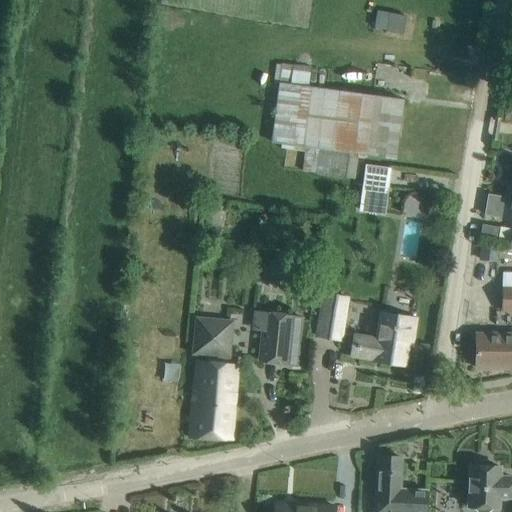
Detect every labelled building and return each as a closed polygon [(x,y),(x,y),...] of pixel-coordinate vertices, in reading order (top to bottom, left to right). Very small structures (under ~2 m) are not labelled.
[(382,10),(379,29),(411,33),(414,14),(382,10)] [(271,141),(289,144),(322,149),(319,171),(356,176),(359,153),(368,155),(369,153),(390,157),(394,158),(396,158),(404,100),(278,83),(271,141)] [(364,184),(360,208),(383,211),(386,187),(389,167),(367,163),(364,184)] [(511,186),(508,185),(502,220),(511,221),(511,186)] [(480,245),(479,258),(497,259),(498,246),(480,245)] [(341,340),(348,297),(324,293),(317,337),(341,340)] [(377,339),(354,335),(351,350),(375,353),(374,361),(404,366),(408,344),(412,344),(416,317),(382,312),(377,339)] [(304,317),(266,313),(263,341),(260,360),(297,365),(304,317)] [(231,320),(197,317),(194,353),(201,354),(200,356),(206,356),(206,361),(196,360),(191,418),(190,438),(232,439),(233,419),(236,363),(227,362),(227,358),(231,320)] [(511,334),(477,334),(476,368),(509,368),(509,364),(511,363),(511,334)] [(378,477),(375,511),(426,511),(427,492),(399,490),(401,458),(379,457),(378,477)] [(501,467),(470,465),(468,506),(499,508),(499,497),(511,497),(511,484),(511,476),(500,476),(501,467)] [(274,511),(335,511),(335,506),(275,502),(274,511)]
